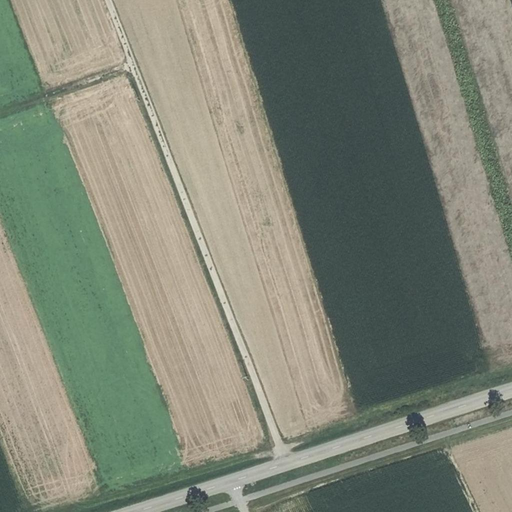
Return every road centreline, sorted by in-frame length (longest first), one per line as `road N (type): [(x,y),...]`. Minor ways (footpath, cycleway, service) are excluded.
road 1 (track): [(115,0),(292,459)]
road 2 (tertiary): [(511,391),(125,511)]
road 3 (track): [(139,61),(0,111)]
